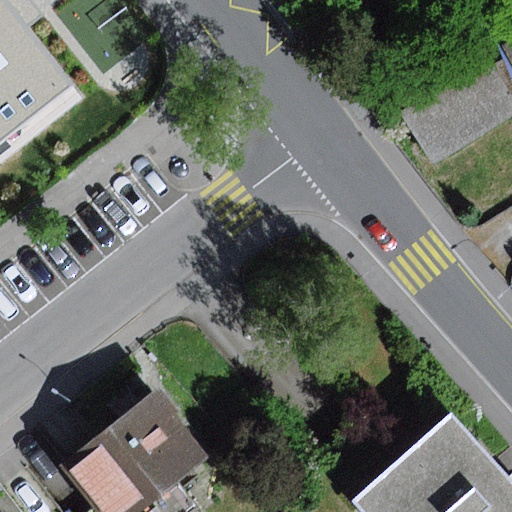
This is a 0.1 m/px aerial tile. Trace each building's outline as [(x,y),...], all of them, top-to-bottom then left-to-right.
[(0,0),(0,161),(89,95),(14,0),(0,0)] [(511,45),(503,50),(511,66),(511,45)] [(511,99),(486,58),(401,112),(434,165),(511,116),(511,99)] [(160,388),(62,466),(95,506),(99,511),(189,511),(194,509),(173,484),(208,456),(176,417),(181,413),(160,388)] [(511,511),(511,477),(452,412),(353,503),(361,511),(511,511)]
